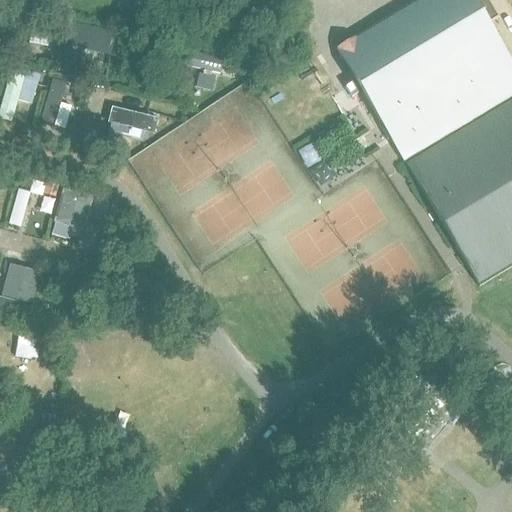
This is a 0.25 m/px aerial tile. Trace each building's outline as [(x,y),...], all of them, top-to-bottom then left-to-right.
[(511,268),(511,71),(484,25),(494,19),(482,0),(472,0),(470,1),(469,0),(425,0),(338,53),(381,126),(378,128),(386,140),(387,139),(478,289),(511,268)] [(220,55),(197,52),(193,85),(216,88),(220,55)] [(0,70),(0,116),(17,119),(20,97),(35,100),(38,76),(0,70)] [(70,138),(74,77),(50,75),(46,136),(70,138)] [(111,106),(109,130),(155,134),(156,109),(111,106)] [(16,187),(13,224),(27,225),(30,188),(16,187)] [(55,236),(86,240),(92,198),(60,194),(55,236)] [(44,195),(42,211),(54,213),(57,196),(44,195)] [(11,260),(3,295),(35,302),(43,268),(11,260)] [(303,332),(276,346),(286,365),(313,351),(303,332)] [(140,333),(138,361),(159,362),(160,334),(140,333)] [(415,440),(427,450),(460,409),(448,399),(451,395),(427,375),(424,379),(412,369),(378,410),(390,420),(392,418),(416,438),(415,440)] [(467,417),(455,432),(471,446),(483,431),(467,417)] [(252,448),(257,459),(280,448),(275,437),(252,448)] [(477,458),(490,467),(503,450),(490,440),(477,458)]
